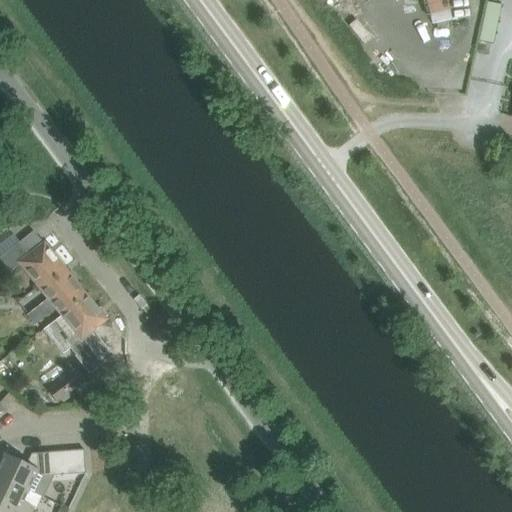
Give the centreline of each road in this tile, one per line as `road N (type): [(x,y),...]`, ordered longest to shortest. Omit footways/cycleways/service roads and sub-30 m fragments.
road 1 (tertiary): [(199,0),(511,422)]
road 2 (unclassified): [(0,69),(217,363)]
road 3 (residential): [(0,442),(24,425),(141,417),(135,353)]
road 4 (unclassified): [(217,363),(327,511)]
road 5 (residential): [(135,353),(132,311),(67,219)]
